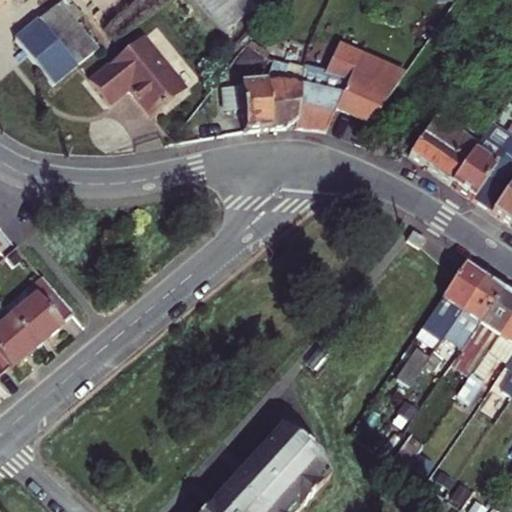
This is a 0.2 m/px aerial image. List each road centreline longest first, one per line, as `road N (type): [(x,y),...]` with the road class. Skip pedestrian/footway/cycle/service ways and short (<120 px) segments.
road 1 (tertiary): [(304,160),(252,223),(0,435)]
road 2 (residential): [(304,160),(250,158),(99,183),(33,175),(0,159)]
road 3 (tertiary): [(511,264),(411,198),(304,160)]
